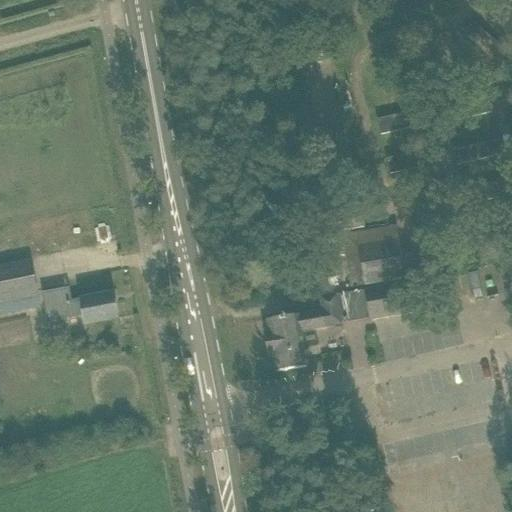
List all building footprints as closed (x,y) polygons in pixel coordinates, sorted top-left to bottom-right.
[(406,279),(399,239),(357,246),(364,286),(406,279)] [(30,261),(11,265),(0,267),(0,316),(40,309),(37,295),(30,261)] [(366,291),(366,292),(371,320),(411,313),(406,284),(366,291)] [(43,294),(47,314),(40,315),(42,324),(84,317),(85,325),(118,319),(113,295),(70,303),(68,291),(70,290),(69,289),(43,294)] [(307,368),(301,334),(343,327),(342,324),(338,298),(319,302),(320,312),(268,321),(270,334),(266,334),(270,357),(274,356),(277,373),(307,368)]
